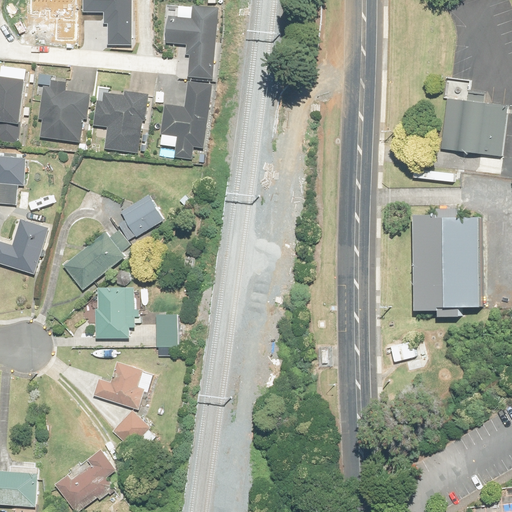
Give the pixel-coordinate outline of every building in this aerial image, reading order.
[(27,79),(0,75),(0,140),(20,143),(27,79)] [(185,108),(164,106),(160,136),(178,138),(176,156),(194,158),(195,146),(206,148),(215,83),(189,80),(185,108)] [(52,88),(43,87),(39,120),(43,121),(41,138),(81,144),(84,120),(87,120),(90,95),(67,92),(68,83),(53,81),(52,88)] [(104,100),(96,99),(94,126),(109,128),(107,149),(140,152),(143,120),(149,121),(152,94),(128,92),(128,95),(105,93),(104,100)] [(510,107),(447,97),(439,149),(502,158),(510,107)] [(27,158),(0,156),(0,205),(26,207),(27,192),(19,192),(20,185),(26,186),(27,158)] [(127,220),(119,225),(131,242),(165,220),(149,196),(123,213),(127,220)] [(481,310),(482,217),(420,217),(419,310),(481,310)] [(15,245),(0,240),(0,263),(37,274),(50,225),(22,218),(15,245)] [(120,232),(112,238),(107,232),(64,266),(84,291),(126,257),(123,253),(132,247),(120,232)] [(101,309),(97,309),(97,339),(131,339),(131,328),(137,328),(137,323),(142,323),(142,311),(138,311),(137,287),(101,287),(101,309)] [(179,314),(158,314),(158,347),(179,348),(179,314)] [(112,381),(100,378),(95,396),(141,410),(145,396),(148,397),(155,375),(117,364),(112,381)] [(131,449),(141,439),(148,447),(160,435),(152,427),(135,410),(113,432),(131,449)] [(69,473),(55,485),(76,511),(77,511),(97,497),(101,502),(119,488),(111,478),(120,471),(103,450),(89,461),(92,465),(74,479),(69,473)] [(0,504),(15,505),(14,511),(37,511),(38,502),(40,474),(34,473),(34,467),(10,465),(10,472),(0,470),(0,504)]
